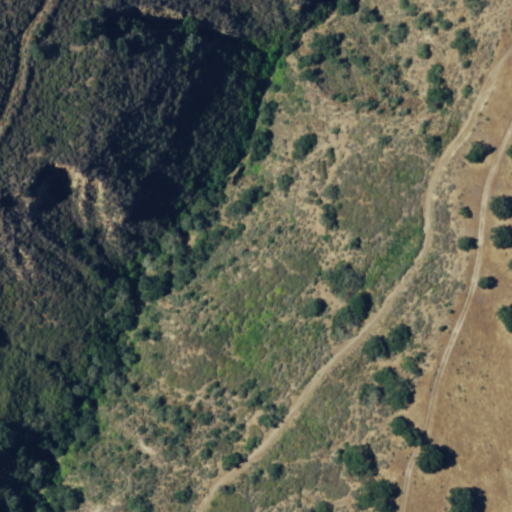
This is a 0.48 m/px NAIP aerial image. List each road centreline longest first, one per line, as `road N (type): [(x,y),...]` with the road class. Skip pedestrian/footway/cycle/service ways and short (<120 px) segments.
road 1 (track): [(308,511),(353,280),(453,179),(511,173)]
road 2 (track): [(511,174),(400,511)]
